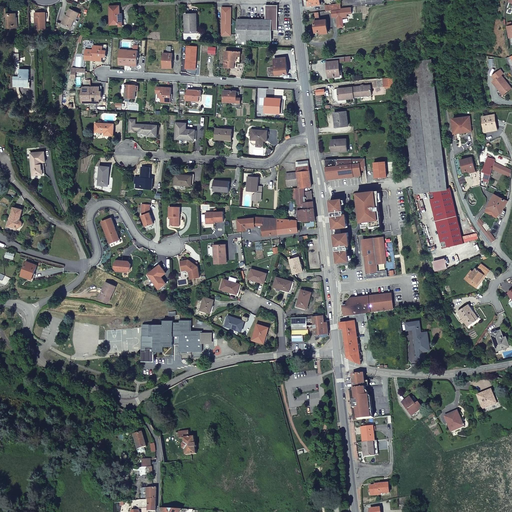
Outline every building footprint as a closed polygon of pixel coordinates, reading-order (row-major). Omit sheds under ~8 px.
[(111,25),(120,25),(119,23),(123,23),(122,14),(121,14),(120,6),(110,7),(111,25)] [(235,20),(234,40),(272,41),(272,31),(277,31),(278,6),(267,6),(267,20),(235,20)] [(341,8),(341,9),(336,10),(338,27),(344,26),(343,17),(347,17),(347,14),(352,13),(351,7),(341,8)] [(80,13),(70,9),(67,16),(66,15),(62,24),(71,28),(75,20),(77,20),(80,13)] [(319,20),(318,12),(314,12),(315,21),(314,21),(315,32),(320,32),(320,34),(327,33),(326,19),(319,20)] [(46,13),(35,13),(36,29),(46,29),(46,13)] [(7,28),(13,28),(13,26),(18,26),(18,20),(17,20),(16,14),(7,14),(7,28)] [(198,32),(197,14),(186,15),(186,33),(198,32)] [(103,47),(94,46),(93,61),(102,61),(103,47)] [(128,50),(127,65),(137,66),(138,51),(128,50)] [(235,68),(235,63),(235,61),(237,61),(237,52),(226,51),(225,68),(235,68)] [(163,53),(162,68),(172,69),(173,54),(163,53)] [(345,56),(335,57),(336,62),(328,62),(329,74),(331,74),(331,77),(340,76),(338,62),(346,62),(345,56)] [(284,58),(274,59),(276,75),(288,74),(287,66),(285,66),(284,58)] [(410,157),(412,169),(415,192),(447,188),(432,59),(415,61),(419,92),(403,94),(410,157)] [(499,87),(504,93),(511,88),(501,74),(504,72),(501,69),(493,75),(495,79),(493,81),(498,88),(499,87)] [(19,70),(19,87),(25,87),(25,82),(29,82),(29,70),(19,70)] [(393,85),(392,77),(383,78),(384,86),(393,85)] [(90,90),(90,103),(100,103),(100,88),(91,88),(91,80),(82,80),(82,90),(90,90)] [(125,93),(125,98),(135,99),(136,85),(126,85),(126,86),(123,86),(122,93),(125,93)] [(370,85),(353,87),(354,97),(371,95),(370,85)] [(171,103),(172,88),(162,87),(156,87),(155,90),(156,93),(158,94),(158,97),(159,98),(161,98),(161,102),(171,103)] [(354,97),(353,87),(337,88),(338,98),(345,98),(346,99),(354,98),(354,97)] [(202,91),(187,90),(187,95),(186,95),(185,101),(199,102),(199,96),(201,97),(202,91)] [(237,92),(224,91),(223,102),(236,103),(237,92)] [(275,99),(266,98),(265,113),(274,113),(275,99)] [(348,125),(346,111),(334,113),(335,127),(348,125)] [(494,115),(483,117),(486,131),(496,130),(494,115)] [(470,116),(453,118),(455,133),(472,131),(470,116)] [(136,120),(130,120),(129,132),(135,132),(135,130),(139,130),(139,133),(149,134),(148,137),(157,137),(158,126),(135,124),(136,120)] [(186,130),(186,123),(176,123),(175,139),(185,140),(185,139),(195,139),(195,130),(186,130)] [(114,125),(95,124),(95,132),(105,133),(105,135),(114,136),(114,125)] [(232,130),(216,129),(215,140),(232,141),(232,130)] [(252,144),(257,145),(257,141),(259,141),(259,146),(262,147),(264,146),(264,141),(267,141),(268,131),(252,130),(251,143),(252,144)] [(347,151),(347,139),(331,140),(332,150),(342,149),(342,151),(347,151)] [(45,162),(45,158),(45,152),(31,153),(32,176),(43,175),(42,163),(45,162)] [(480,185),(481,175),(476,175),(471,157),(468,158),(467,155),(461,157),(460,158),(463,172),(470,170),(473,182),(472,187),(480,185)] [(365,158),(325,160),(328,179),(361,175),(360,167),(366,167),(365,158)] [(495,160),(494,159),(488,158),(486,164),(484,171),(486,172),(488,167),(493,168),(495,160)] [(298,185),(299,188),(299,189),(304,188),(311,187),(308,161),(296,162),(297,173),(298,185)] [(110,167),(100,166),(98,185),(108,186),(110,167)] [(490,181),(493,168),(488,167),(486,172),(484,179),(490,181)] [(298,185),(297,173),(286,174),(287,187),(298,185)] [(192,176),(176,175),(175,185),(191,186),(192,176)] [(153,179),(137,177),(137,183),(136,188),(152,189),(153,179)] [(258,191),(258,187),(259,178),(248,177),(247,191),(258,191)] [(458,178),(460,184),(461,184),(464,195),(466,195),(467,191),(466,183),(464,183),(461,177),(458,178)] [(230,182),(214,181),(213,191),(229,192),(230,182)] [(298,221),(299,221),(304,221),(316,220),(312,191),(304,192),(304,188),(299,189),(299,188),(296,188),(297,200),(297,214),(298,216),(298,221)] [(450,188),(428,193),(442,249),(464,243),(450,188)] [(360,213),(346,214),(344,215),(343,213),(344,213),(344,211),(343,211),(342,199),(330,201),(338,263),(350,261),(348,250),(349,249),(349,247),(348,247),(348,246),(350,245),(348,230),(381,226),(379,207),(380,198),(379,191),(357,193),(360,213)] [(494,194),(488,207),(486,212),(497,217),(499,213),(505,216),(506,211),(503,210),(508,201),(494,194)] [(150,204),(142,204),(141,212),(143,215),(142,215),(146,226),(154,223),(150,212),(150,204)] [(181,207),(169,206),(169,216),(171,216),(170,219),(170,226),(180,226),(181,207)] [(23,222),(20,220),(23,210),(13,207),(7,227),(16,229),(16,227),(20,227),(22,225),(23,224),(23,222)] [(224,212),(206,212),(206,223),(212,223),(212,222),(214,222),(214,223),(216,223),(216,222),(225,221),(224,212)] [(254,217),(255,218),(255,225),(263,226),(262,218),(254,217)] [(115,228),(111,218),(101,222),(109,244),(120,240),(116,231),(115,231),(114,228),(115,228)] [(255,225),(255,218),(245,219),(238,219),(239,231),(245,231),(245,230),(246,230),(246,228),(255,227),(255,225)] [(279,235),(277,219),(262,218),(263,226),(264,236),(279,235)] [(297,220),(277,219),(279,235),(298,232),(297,220)] [(480,219),(477,223),(480,227),(492,242),(496,239),(489,230),(491,229),(485,222),(483,224),(480,219)] [(364,255),(367,279),(388,276),(387,270),(378,271),(377,264),(386,263),(383,237),(367,239),(367,240),(364,241),(365,245),(363,246),(363,250),(367,249),(368,255),(364,255)] [(227,263),(226,245),(215,246),(216,253),(217,253),(217,255),(215,255),(215,264),(227,263)] [(290,260),(293,274),(303,272),(299,258),(290,260)] [(447,268),(444,258),(434,261),(434,263),(432,263),(434,271),(447,268)] [(180,261),(182,271),(187,270),(189,272),(191,279),(200,278),(198,263),(195,263),(194,263),(191,261),(189,260),(180,261)] [(34,270),(36,270),(38,265),(27,261),(22,276),(31,279),(34,270)] [(117,261),(115,263),(114,268),(116,270),(128,271),(131,269),(131,264),(129,262),(122,261),(121,262),(119,262),(119,261),(117,261)] [(481,264),(479,267),(477,270),(476,269),(470,277),(469,276),(466,280),(475,286),(484,275),(485,276),(490,270),(481,264)] [(166,273),(160,265),(148,274),(159,289),(167,284),(161,277),(166,273)] [(477,270),(479,267),(476,265),(465,279),(466,280),(469,276),(470,277),(476,269),(477,270)] [(251,269),(249,279),(264,284),(267,274),(251,269)] [(476,287),(485,276),(484,275),(475,286),(476,287)] [(237,294),(240,284),(236,283),(237,281),(236,279),(231,277),(229,278),(229,281),(224,280),(221,290),(237,294)] [(276,277),(274,287),(290,291),(292,282),(276,277)] [(107,281),(100,297),(108,301),(112,293),(113,293),(117,285),(107,281)] [(311,293),(302,290),(297,306),(307,309),(311,293)] [(343,305),(344,316),(348,316),(350,315),(366,313),(394,309),(392,294),(349,297),(347,304),(343,305)] [(204,297),(200,310),(210,313),(214,300),(204,297)] [(467,326),(477,320),(472,313),(474,312),(469,304),(457,312),(467,326)] [(357,321),(367,320),(366,313),(350,315),(350,318),(357,318),(357,321)] [(323,315),(313,316),(313,319),(314,325),(308,325),(308,323),(311,322),(310,319),(307,320),(307,317),(292,318),(292,342),(304,341),(304,338),(306,334),(309,334),(309,330),(308,329),(314,329),(315,335),(319,335),(319,337),(324,338),(328,336),(327,323),(324,323),(323,315)] [(244,322),(228,316),(225,326),(241,331),(244,322)] [(340,322),(340,328),(343,328),(347,357),(361,363),(361,360),(362,360),(362,359),(360,359),(358,345),(360,345),(359,344),(358,344),(357,338),(358,337),(358,336),(357,336),(355,320),(340,322)] [(163,325),(151,325),(150,336),(142,336),(142,361),(155,361),(155,351),(164,351),(164,347),(173,347),(173,336),(180,336),(180,351),(202,351),(202,331),(191,331),(191,321),(180,321),(180,323),(173,323),(173,321),(163,321),(163,325)] [(424,352),(430,351),(427,332),(421,333),(420,321),(406,323),(407,330),(413,330),(417,358),(425,357),(424,352)] [(150,336),(151,325),(142,325),(142,336),(150,336)] [(269,328),(258,325),(253,340),(264,343),(269,328)] [(500,330),(491,333),(497,350),(509,346),(507,339),(504,340),(500,330)] [(353,375),(354,388),(366,387),(364,374),(353,375)] [(366,387),(354,388),(356,400),(353,401),(353,404),(356,403),(357,408),(358,420),(372,418),(369,395),(367,395),(366,387)] [(492,390),(478,395),(483,408),(491,404),(492,405),(497,403),(492,390)] [(403,403),(413,416),(423,408),(419,403),(416,405),(410,397),(403,403)] [(128,412),(118,408),(115,415),(125,418),(128,412)] [(458,411),(445,416),(452,431),(464,426),(458,411)] [(106,420),(101,432),(104,434),(110,433),(112,422),(109,421),(106,420)] [(374,426),(364,427),(364,434),(362,434),(363,442),(374,441),(376,441),(374,426)] [(189,431),(179,432),(180,438),(184,438),(184,443),(182,445),(183,449),(185,451),(186,456),(197,454),(196,448),(197,447),(197,443),(196,443),(195,437),(190,437),(189,431)] [(143,432),(134,435),(136,441),(139,454),(145,452),(144,448),(147,447),(143,432)] [(172,436),(172,433),(160,434),(164,464),(172,463),(169,436),(172,436)] [(375,455),(374,441),(363,442),(365,457),(375,456),(375,455)] [(142,460),(142,467),(151,467),(150,459),(142,460)] [(142,467),(139,467),(140,474),(146,473),(146,475),(153,475),(152,466),(151,467),(142,467)] [(388,483),(371,486),(371,495),(381,495),(380,494),(389,493),(388,483)] [(146,499),(148,499),(156,499),(157,488),(146,488),(146,499)] [(139,511),(148,511),(148,499),(146,499),(141,500),(139,506),(138,510),(139,510),(139,511)] [(148,499),(148,511),(156,511),(156,499),(148,499)]
